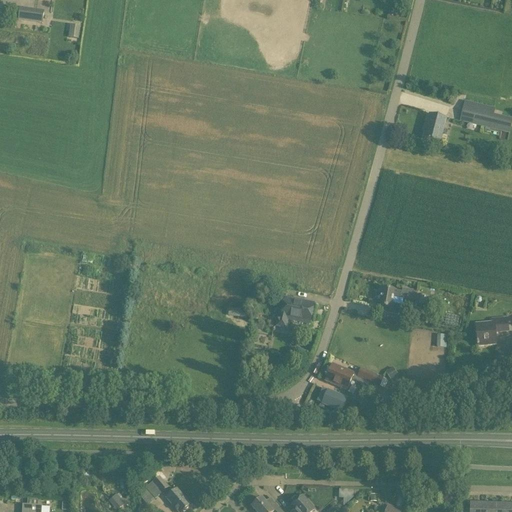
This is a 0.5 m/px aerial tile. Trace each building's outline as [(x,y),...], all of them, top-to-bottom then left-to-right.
[(20,9),(18,21),(42,24),(44,12),(20,9)] [(511,120),(494,116),(495,110),(464,102),(460,122),(509,134),(511,122),(511,120)] [(424,140),(440,144),(446,120),(429,115),(426,126),(427,126),(424,140)] [(486,142),(483,157),(508,163),(511,148),(486,142)] [(286,296),(287,289),(277,287),(276,294),(286,296)] [(401,292),(394,291),(382,289),(379,308),(383,308),(383,314),(398,316),(400,306),(392,304),(393,298),(415,302),(415,305),(429,307),(430,297),(416,295),(417,291),(402,289),(401,292)] [(286,329),(288,320),(309,324),(313,305),(285,299),(283,308),(279,307),(275,327),(286,329)] [(229,307),(229,317),(247,317),(247,308),(229,307)] [(447,316),(446,322),(456,324),(458,318),(447,316)] [(491,320),(491,323),(475,325),(477,348),(496,346),(495,335),(509,333),(507,318),(491,320)] [(437,348),(447,348),(447,335),(438,335),(437,348)] [(347,392),(352,380),(368,387),(369,385),(379,389),(384,379),(361,369),(360,371),(355,369),(353,374),(332,365),(325,382),(347,392)] [(385,374),(390,381),(398,375),(393,368),(385,374)] [(327,391),(322,404),(341,412),(347,399),(327,391)] [(166,485),(159,477),(157,479),(140,493),(140,497),(147,506),(169,488),(166,485)] [(189,509),(189,507),(191,506),(177,490),(166,499),(177,511),(183,511),(185,510),(187,511),(189,509)] [(117,494),(109,501),(116,510),(125,503),(117,494)] [(291,511),(312,511),(314,510),(303,497),(291,508),(293,510),(291,511)] [(255,511),(281,511),(271,500),(266,504),(262,499),(261,499),(260,498),(258,498),(255,501),(255,503),(256,504),(251,507),(255,511)]
